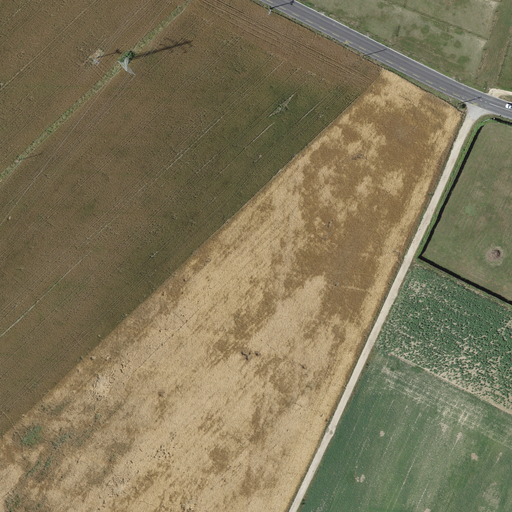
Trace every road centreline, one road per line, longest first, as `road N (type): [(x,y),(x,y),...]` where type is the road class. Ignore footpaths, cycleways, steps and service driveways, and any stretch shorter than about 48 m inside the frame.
road 1 (track): [(295,511),(481,99)]
road 2 (tertiary): [(276,0),(511,111)]
